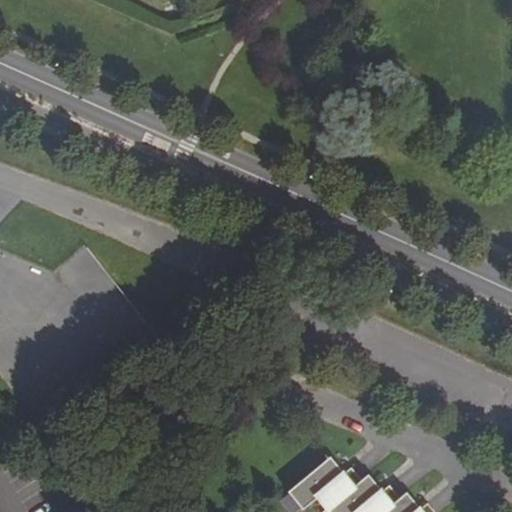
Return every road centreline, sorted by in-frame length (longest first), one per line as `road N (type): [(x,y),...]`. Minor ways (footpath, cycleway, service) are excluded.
road 1 (tertiary): [(511,290),(0,62)]
road 2 (unknown): [(511,397),(346,326),(316,350),(309,392),(312,406),(339,427),(511,488)]
